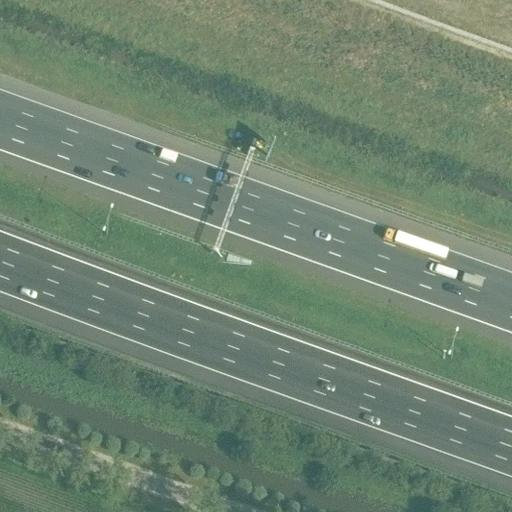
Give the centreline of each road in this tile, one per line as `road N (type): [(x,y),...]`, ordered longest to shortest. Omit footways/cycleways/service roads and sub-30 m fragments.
road 1 (motorway): [(0,260),(511,446)]
road 2 (motorway): [(511,303),(0,121)]
road 3 (unclassified): [(225,511),(0,432)]
